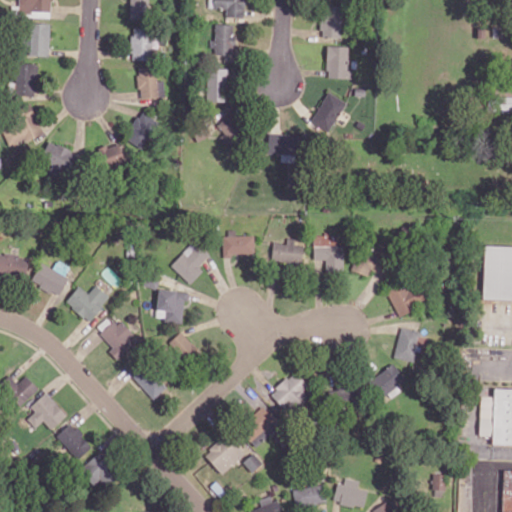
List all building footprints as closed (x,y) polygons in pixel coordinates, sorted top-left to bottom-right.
[(18,0),(18,15),(51,16),(51,0),(18,0)] [(129,0),(129,18),(147,19),(147,0),(129,0)] [(243,16),(243,0),(207,0),(207,7),(225,8),(225,16),(243,16)] [(341,37),(340,5),(320,6),(321,37),(341,37)] [(48,55),(49,23),(31,23),(30,34),(24,33),(24,54),(48,55)] [(233,55),(234,24),(214,23),(213,54),(233,55)] [(131,59),(152,59),(153,28),(131,27),(131,59)] [(348,46),(327,45),(326,77),(347,78),(348,46)] [(8,82),(8,95),(35,96),(36,63),(16,62),(15,82),(8,82)] [(138,97),(157,97),(156,66),(137,67),(138,97)] [(205,68),(207,101),(227,101),(226,68),(205,68)] [(345,101),(326,91),(311,121),(329,131),(345,101)] [(511,95),(488,95),(487,112),(511,112),(511,95)] [(43,132),(32,110),(0,125),(0,126),(9,145),(23,138),(24,141),(43,132)] [(144,148),(157,120),(138,111),(125,140),(144,148)] [(223,140),(237,136),(232,116),(218,119),(223,140)] [(300,134),(266,133),(265,152),(300,153),(300,134)] [(69,172),(76,151),(47,141),(40,162),(69,172)] [(97,150),(104,171),(128,162),(121,141),(97,150)] [(223,255),(254,254),(253,235),(235,235),(235,229),(223,229),(223,255)] [(313,259),(325,259),(325,271),(343,271),(343,245),(337,245),(337,235),(313,235),(313,259)] [(273,241),(271,258),(300,263),(303,245),(293,243),(294,238),(287,237),(286,243),(273,241)] [(202,270),(198,266),(209,254),(194,239),(170,265),(190,283),(202,270)] [(367,275),(369,269),(382,274),(388,257),(358,246),(350,269),(367,275)] [(511,299),(485,298),(488,246),(511,246),(511,299)] [(27,253),(0,252),(0,275),(26,276),(27,253)] [(57,296),(68,278),(41,262),(30,280),(57,296)] [(398,315),(424,303),(415,284),(406,288),(402,280),(385,288),(398,315)] [(89,321),(109,296),(95,284),(88,293),(78,285),(65,301),(89,321)] [(156,319),(182,320),(183,299),(187,300),(188,290),(157,289),(156,319)] [(99,333),(113,347),(109,351),(116,359),(137,340),(116,317),(99,333)] [(413,362),(416,348),(423,350),(427,334),(400,327),(393,356),(413,362)] [(168,343),(187,363),(200,351),(181,330),(168,343)] [(129,370),(152,399),(167,386),(144,358),(129,370)] [(390,397),(399,391),(394,385),(404,378),(392,363),(368,381),(380,397),(386,392),(390,397)] [(310,387),(294,370),(270,393),(285,410),(310,387)] [(17,383),(9,374),(0,382),(0,385),(19,406),(38,388),(26,374),(17,383)] [(354,387),(329,386),(328,403),(354,403),(354,387)] [(496,399),(496,390),(511,390),(511,443),(495,443),(495,437),(482,436),(483,399),(496,399)] [(30,406),(35,411),(26,419),(35,427),(43,420),(51,429),(66,415),(45,392),(30,406)] [(278,418),(261,404),(239,432),(256,445),(278,418)] [(92,445),(70,422),(56,436),(77,459),(92,445)] [(222,473),(243,454),(224,434),(203,454),(222,473)] [(117,475),(101,451),(79,466),(95,490),(117,475)] [(257,458),(252,453),(243,461),(251,471),(255,468),(251,463),(257,458)] [(500,511),(511,511),(511,470),(502,470),(500,511)] [(443,492),(444,474),(432,473),(432,491),(443,492)] [(343,484),(336,482),(332,501),(364,507),(367,490),(357,488),(359,480),(344,477),(343,484)] [(293,486),(293,505),(324,503),(323,485),(293,486)] [(278,511),(275,495),(258,498),(260,507),(247,509),(247,511),(278,511)] [(389,511),(385,503),(371,511),(389,511)]
